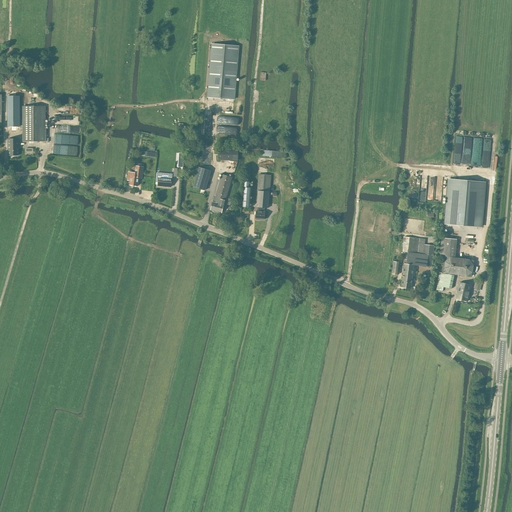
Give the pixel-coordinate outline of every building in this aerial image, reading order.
[(238,46),(212,44),(208,97),(234,99),(238,46)] [(20,99),(7,99),(7,107),(8,127),(18,127),(19,127),(19,107),(20,107),(20,99)] [(46,128),(44,128),(44,106),(23,106),(23,141),(46,141),(46,128)] [(237,160),(238,149),(218,148),(218,160),(237,160)] [(130,181),(129,185),(137,186),(138,176),(141,176),(143,167),(143,164),(137,163),(137,166),(136,173),(130,172),(129,176),(130,176),(130,181)] [(210,171),(198,168),(193,187),(205,190),(210,171)] [(155,184),(158,185),(171,186),(172,174),(156,173),(155,184)] [(214,197),(210,210),(216,211),(220,199),(225,201),(231,178),(222,174),(215,197),(214,197)] [(256,219),(256,220),(259,220),(260,219),(264,220),(265,212),(264,212),(264,208),(268,208),(269,192),(270,192),(271,176),(259,175),(257,191),(258,191),(257,207),(259,207),(259,210),(257,210),(257,211),(256,211),(255,219),(256,219)] [(449,179),(446,224),(480,227),(484,182),(449,179)] [(250,207),(252,188),(250,188),(250,182),(243,181),(241,206),(250,207)] [(410,189),(409,198),(417,198),(418,190),(410,189)] [(224,205),(225,201),(220,199),(216,211),(221,213),(224,204),(224,205)] [(404,237),(403,252),(407,252),(407,256),(406,260),(406,264),(413,265),(413,266),(427,267),(431,267),(434,246),(424,245),(423,244),(419,244),(419,240),(419,239),(404,237)] [(471,276),(473,261),(444,256),(442,272),(471,276)] [(404,264),(401,287),(410,288),(413,266),(413,265),(406,264),(404,264)] [(451,288),(454,276),(441,273),(438,285),(451,288)] [(468,292),(469,292),(471,285),(459,283),(458,284),(456,293),(461,294),(461,292),(468,293),(468,292)] [(467,301),(469,292),(468,292),(468,293),(461,292),(461,294),(456,293),(455,298),(467,301)]
